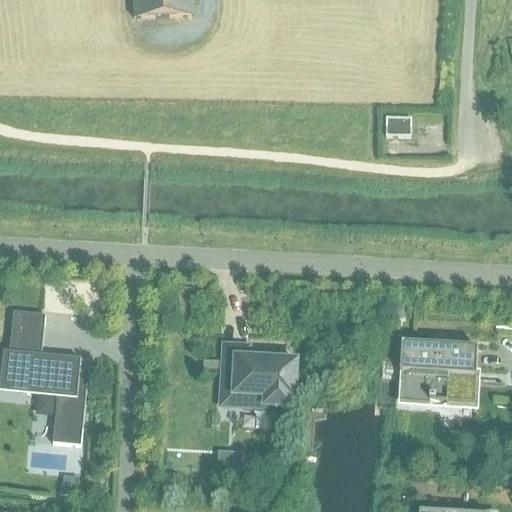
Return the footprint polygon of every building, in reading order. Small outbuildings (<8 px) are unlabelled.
[(133,0),(134,20),(191,19),(190,0),(133,0)] [(386,122),(386,140),(411,141),(411,122),(386,122)] [(53,447),(81,449),(83,432),(82,432),(87,386),(78,385),(79,378),(81,362),(41,358),(44,328),(45,328),(46,319),(14,316),(10,355),(4,355),(3,358),(9,359),(6,390),(31,392),(30,394),(34,394),(35,390),(58,393),(53,447)] [(429,403),(475,406),(476,387),(475,387),(477,351),(445,349),(402,346),(400,369),(408,369),(406,402),(429,403)] [(290,401),(294,401),(296,365),(271,363),(271,366),(260,365),(260,362),(248,362),(249,351),(224,349),(221,408),(245,409),(246,398),(265,399),(265,409),(290,410),(290,401)] [(223,451),(223,471),(248,470),(247,450),(223,451)] [(175,455),(174,471),(201,473),(202,457),(175,455)]
